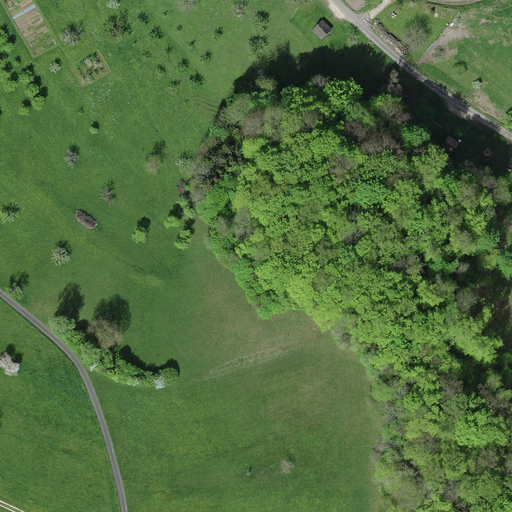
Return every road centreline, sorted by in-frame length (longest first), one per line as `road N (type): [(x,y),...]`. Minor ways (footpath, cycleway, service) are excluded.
road 1 (track): [(124,511),(77,359),(0,292)]
road 2 (track): [(334,0),(412,71),(511,138)]
